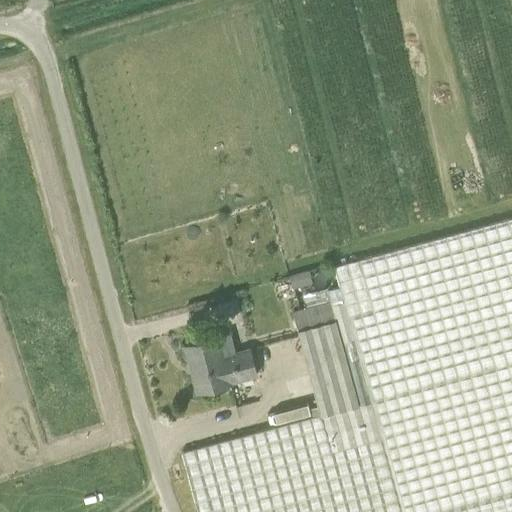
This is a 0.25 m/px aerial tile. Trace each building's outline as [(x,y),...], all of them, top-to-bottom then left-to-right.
[(401,511),(511,511),(511,217),(335,266),(343,298),(381,435),(401,511)] [(310,271),(290,276),(294,288),(313,283),(310,271)] [(331,449),(381,435),(343,298),(294,311),(299,329),(298,329),(320,412),(331,449)] [(225,360),(224,356),(219,337),(186,346),(198,392),(231,383),(231,382),(257,374),(250,349),(234,353),(235,357),(225,360)] [(401,511),(381,435),(331,449),(320,412),(179,450),(196,511),(208,509),(208,511),(401,511)]
